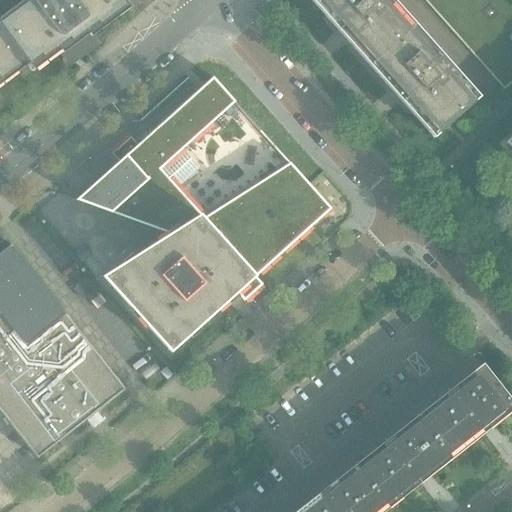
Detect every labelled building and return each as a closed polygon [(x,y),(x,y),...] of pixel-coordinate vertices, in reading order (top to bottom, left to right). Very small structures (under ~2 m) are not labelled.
[(46,32),(73,11),(64,0),(30,0),(0,22),(0,24),(26,60),(29,64),(40,56),(43,59),(57,48),(46,32)] [(126,5),(122,0),(64,0),(73,11),(46,32),(57,48),(68,39),(71,42),(73,40),(71,37),(83,28),(85,31),(97,23),(99,26),(126,5)] [(413,27),(388,0),(313,0),(340,30),(345,26),(354,36),(350,41),(371,65),(413,27)] [(0,79),(26,60),(0,24),(0,79)] [(478,100),(445,63),(413,27),(371,65),(393,89),(397,85),(407,96),(403,100),(436,137),(478,100)] [(497,82),(511,68),(511,61),(508,57),(489,74),(497,82)] [(255,277),(290,246),(331,210),(290,164),(204,219),(160,170),(224,112),(216,104),(227,94),(213,78),(137,146),(130,138),(112,155),(122,166),(113,175),(109,171),(76,201),(175,237),(128,267),(124,263),(102,277),(171,353),(228,302),(224,298),(233,290),(244,302),(262,285),(255,277)] [(12,246),(0,254),(0,411),(38,459),(125,390),(12,246)] [(86,278),(72,288),(80,299),(94,289),(86,278)] [(165,367),(159,372),(166,379),(172,374),(165,367)] [(511,406),(511,404),(482,367),(450,392),(481,431),(511,406)] [(481,431),(450,392),(419,417),(449,456),(481,431)] [(449,456),(419,417),(387,442),(418,481),(449,456)] [(418,481),(387,442),(355,467),(386,506),(418,481)] [(378,511),(386,506),(355,467),(323,492),(339,511),(378,511)] [(339,511),(323,492),(297,511),(339,511)]
